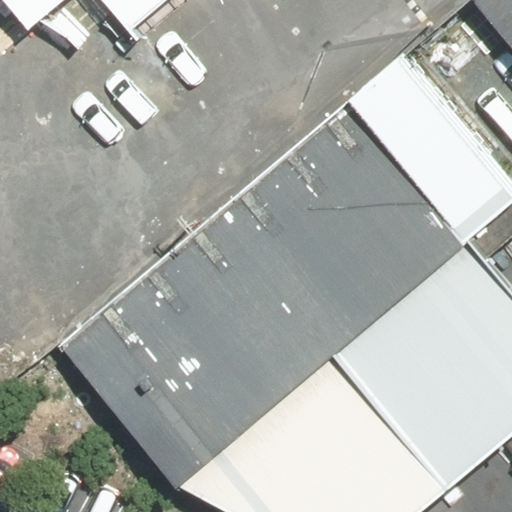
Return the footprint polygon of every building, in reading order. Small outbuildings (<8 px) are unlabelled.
[(167,0),(28,0),(38,12),(52,0),(120,0),(140,23),(167,0)] [(320,0),(281,0),(305,32),(330,12),(320,0)] [(511,0),(504,0),(489,13),(511,38),(511,0)] [(260,511),(434,511),(511,449),(511,283),(371,114),(92,343),(212,488),(260,511)] [(104,323),(77,292),(19,343),(46,373),(104,323)]
